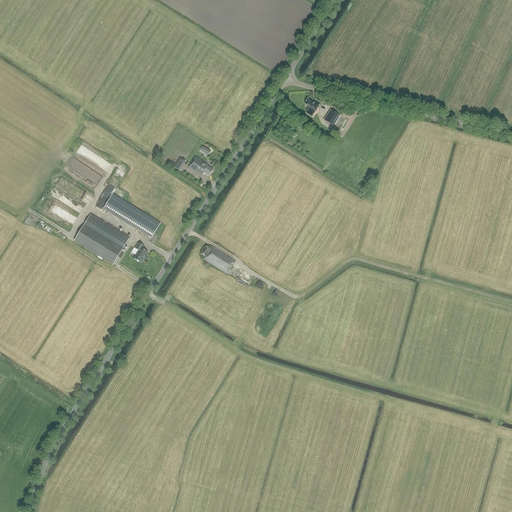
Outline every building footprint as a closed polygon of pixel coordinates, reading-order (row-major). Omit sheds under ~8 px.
[(314,101),(309,98),(305,104),(310,107),(309,108),(310,108),(306,113),(312,116),(315,111),(320,103),(314,100),(314,101)] [(331,110),(324,121),(334,127),(341,116),(331,110)] [(209,177),(213,170),(208,166),(208,165),(195,157),(188,169),(201,177),(203,173),(209,177)] [(151,238),(161,223),(113,194),(104,209),(151,238)] [(91,214),(75,239),(114,263),(118,257),(121,259),(123,254),(121,253),(130,238),(91,214)] [(141,264),(148,253),(142,250),(144,247),(138,244),(135,249),(139,251),(134,259),(141,264)] [(227,275),(235,262),(213,247),(211,250),(205,247),(200,254),(206,258),(204,260),(207,262),(227,275)]
